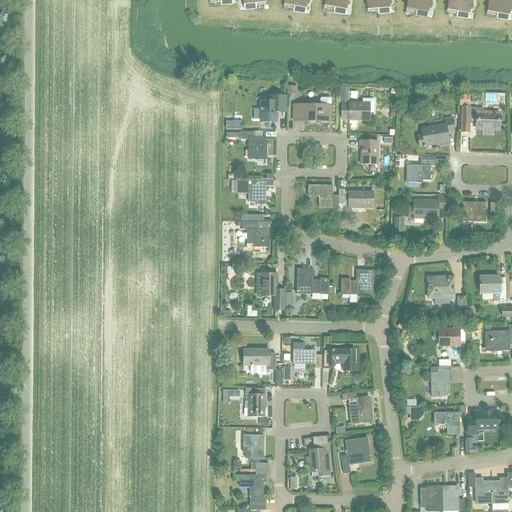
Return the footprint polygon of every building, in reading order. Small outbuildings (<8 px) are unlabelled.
[(264,0),(242,0),(243,9),(256,8),(255,3),(265,2),(264,0)] [(284,0),(283,4),(293,6),(293,11),(305,13),(306,0),(284,0)] [(324,0),(324,6),(334,7),(333,12),(345,14),(347,0),(324,0)] [(388,0),(366,0),(367,9),(377,8),(377,13),(390,13),(388,0)] [(407,0),(406,8),(416,10),(415,15),(427,17),(429,0),(407,0)] [(464,0),(448,0),(447,10),(457,11),(456,16),(468,18),(471,1),(464,0)] [(495,0),(488,0),(486,11),(496,13),(496,18),(508,20),(511,3),(495,0)] [(348,87),(340,87),(339,104),(347,105),(348,87)] [(459,95),(458,106),(469,106),(469,95),(459,95)] [(256,110),(253,110),(253,120),(256,120),(260,120),(260,122),(276,122),(276,102),(279,102),(279,108),(286,109),(286,96),(268,96),(268,102),(260,102),(260,110),(256,110)] [(318,100),(318,106),(293,105),(292,119),(299,120),(299,122),(329,122),(330,100),(328,99),(320,99),(318,100)] [(373,113),(373,100),(361,99),(361,105),(348,104),(348,105),(341,105),(341,120),(348,120),(348,121),(367,121),(368,112),(373,113)] [(498,131),(498,114),(483,113),(483,109),(469,109),(469,108),(461,108),(460,132),(468,133),(469,119),(476,119),(475,129),(498,131)] [(446,133),(453,132),(451,118),(443,119),(444,126),(420,130),(421,136),(416,137),(418,147),(447,143),(446,133)] [(241,122),(225,122),(225,130),(241,130),(241,122)] [(226,133),(226,138),(238,139),(238,140),(248,141),(248,159),(265,159),(265,139),(253,139),(253,133),(238,132),(238,133),(226,133)] [(358,142),(358,151),(360,151),(360,165),(376,166),(377,142),(358,142)] [(434,167),(434,160),(420,160),(419,166),(406,166),(405,181),(430,181),(430,167),(434,167)] [(265,205),(265,187),(272,187),(272,180),(265,180),(259,180),(259,181),(236,181),(235,194),(247,194),(247,203),(256,203),(256,205),(265,205)] [(337,204),(337,197),(331,197),(331,187),(307,186),(307,197),(318,198),(318,209),(331,209),(337,209),(337,204)] [(337,191),(337,197),(337,204),(347,204),(347,209),(372,209),(372,193),(344,193),(344,191),(337,191)] [(444,210),(444,198),(437,198),(437,202),(413,202),(412,209),(408,208),(407,219),(437,220),(437,210),(444,210)] [(485,223),(485,203),(461,203),(461,222),(485,223)] [(403,218),(394,218),(394,231),(403,231),(403,218)] [(240,223),(240,230),(245,230),(245,245),(252,245),(252,248),(268,248),(268,230),(256,230),(256,223),(240,223)] [(381,232),(375,236),(378,240),(384,236),(381,232)] [(247,268),(243,273),(249,277),(253,271),(247,268)] [(296,269),(296,280),(295,294),(328,295),(328,288),(328,279),(319,279),(319,283),(312,283),(312,270),(296,269)] [(340,280),(340,296),(372,296),(372,271),(356,271),(356,284),(349,284),(349,280),(340,280)] [(284,294),(284,291),(276,291),(276,275),(260,275),(260,297),(273,297),(273,311),(284,311),(284,308),(284,294)] [(453,278),(427,279),(427,299),(433,299),(433,304),(448,304),(448,299),(453,299),(453,280),(453,278)] [(505,300),(505,280),(505,279),(499,279),(499,278),(479,278),(480,294),(493,294),(493,301),(505,300)] [(511,315),(511,306),(501,307),(501,316),(511,315)] [(251,307),(246,307),(246,317),(257,318),(257,311),(251,311),(251,307)] [(425,309),(406,309),(406,318),(425,317),(425,309)] [(402,324),(397,329),(402,332),(406,327),(402,324)] [(508,341),(511,340),(511,325),(507,326),(507,332),(484,332),(484,349),(502,349),(502,351),(508,351),(508,341)] [(464,330),(438,331),(438,333),(434,334),(433,335),(433,339),(434,341),(438,340),(438,347),(451,347),(451,348),(453,350),(456,350),(458,348),(458,347),(458,345),(464,345),(464,330)] [(303,343),(292,343),(292,350),(292,363),(313,363),(313,369),(320,369),(320,355),(314,355),(314,350),(303,350),(303,343)] [(267,350),(243,350),(242,365),(250,365),(250,373),(264,373),(264,369),(274,370),(274,354),(267,354),(267,350)] [(353,371),(353,351),(328,351),(322,351),(322,368),(328,368),(328,367),(333,367),(333,361),(342,361),(342,371),(353,371)] [(429,368),(430,397),(446,396),(445,375),(451,375),(451,368),(429,368)] [(264,407),(264,395),(263,395),(263,389),(244,389),(244,409),(247,409),(246,418),(263,418),(263,407),(264,407)] [(352,423),(370,421),(367,397),(355,399),(354,393),(340,395),(341,401),(348,401),(348,407),(350,407),(352,423)] [(418,420),(422,415),(422,408),(410,408),(411,420),(418,420)] [(499,428),(498,412),(474,412),(474,419),(467,419),(468,434),(476,434),(476,429),(499,428)] [(446,435),(458,435),(458,414),(433,414),(433,425),(446,425),(446,435)] [(263,436),(243,436),(242,453),(245,453),(245,459),(248,459),(248,462),(250,464),(254,464),(259,464),(259,459),(262,459),(263,436)] [(327,449),(326,443),(326,436),(311,438),(312,451),(308,451),(310,472),(318,471),(318,476),(329,475),(328,463),(324,463),(323,449),(327,449)] [(348,465),(369,462),(366,438),(344,441),(346,456),(340,457),(342,474),(349,473),(348,465)] [(471,439),(465,439),(465,454),(477,454),(477,447),(472,447),(471,439)] [(239,476),(238,487),(249,487),(248,498),(249,498),(249,504),(249,510),(265,511),(265,504),(265,498),(261,498),(262,482),(264,482),(264,477),(267,477),(267,471),(254,470),(254,476),(239,476)] [(500,482),(491,482),(491,504),(501,504),(501,500),(507,500),(507,487),(511,486),(511,473),(506,474),(506,478),(499,479),(500,482)] [(491,504),(491,482),(482,482),(482,479),(475,479),(475,474),(468,474),(468,487),(474,487),(475,500),(481,500),(481,504),(491,504)] [(449,490),(441,490),(441,511),(442,511),(441,511),(449,511),(450,511),(457,511),(463,511),(463,500),(457,500),(457,486),(449,487),(449,490)] [(425,489),(419,489),(420,508),(425,508),(425,511),(441,511),(441,502),(441,490),(433,490),(433,487),(425,487),(425,489)]
